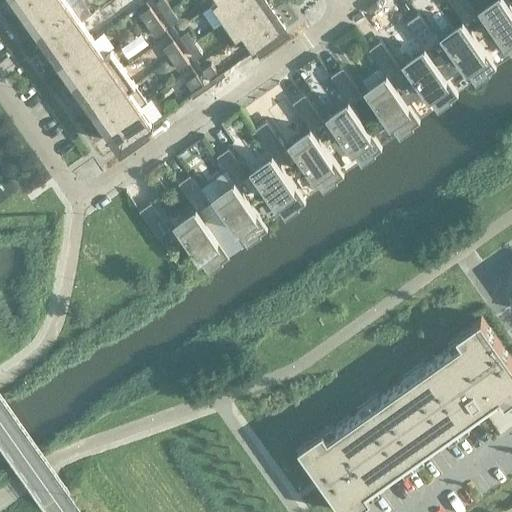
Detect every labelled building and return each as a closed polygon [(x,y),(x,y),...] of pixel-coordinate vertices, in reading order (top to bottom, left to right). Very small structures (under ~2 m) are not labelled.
[(20,0),(27,9),(40,0),(20,0)] [(71,4),(67,0),(40,0),(27,9),(39,26),(71,4)] [(166,0),(159,0),(157,2),(164,13),(172,7),(166,0)] [(253,0),(216,0),(212,3),(224,21),(253,0)] [(274,12),(265,0),(253,0),(224,21),(236,38),(242,34),(274,12)] [(449,0),(463,19),(464,22),(476,14),(466,0),(449,0)] [(494,0),(482,9),(511,50),(511,8),(506,0),(494,0)] [(82,21),(71,4),(39,26),(51,43),(82,21)] [(158,17),(150,7),(140,13),(148,24),(158,17)] [(179,18),(172,7),(164,13),(172,23),(179,18)] [(285,28),(274,12),(242,34),(253,49),(252,50),(253,51),(285,28)] [(426,48),(438,40),(419,14),(408,22),(425,46),(426,48)] [(165,28),(158,17),(148,24),(156,35),(165,28)] [(464,22),(463,19),(462,20),(463,22),(444,35),(476,81),(496,67),(464,22)] [(94,37),(82,21),(51,43),(63,59),(94,37)] [(188,30),(180,35),(188,46),(195,40),(188,30)] [(106,54),(94,37),(63,59),(74,76),(106,54)] [(181,50),(174,40),(164,47),(171,57),(181,50)] [(203,51),(195,40),(188,46),(195,56),(203,51)] [(387,73),(388,75),(400,67),(381,40),(369,48),(387,73)] [(426,48),(425,46),(424,47),(425,49),(406,62),(438,108),(458,94),(426,48)] [(112,50),(106,54),(74,76),(86,93),(123,66),(112,50)] [(189,61),(181,50),(171,57),(179,68),(189,61)] [(203,66),(202,67),(212,80),(223,72),(222,72),(219,74),(212,63),(204,68),(203,66)] [(135,83),(123,66),(86,93),(98,110),(135,83)] [(350,102),(362,94),(343,67),(331,75),(349,100),(350,102)] [(205,85),(196,71),(195,72),(197,74),(187,81),(194,91),(194,92),(195,92),(205,85)] [(388,75),(387,73),(386,74),(387,76),(368,89),(400,135),(420,120),(388,75)] [(147,100),(135,83),(98,110),(110,126),(141,104),(147,100)] [(293,102),(310,127),(312,129),(324,121),(305,94),(293,102)] [(347,100),(349,102),(330,116),(362,161),(382,147),(350,102),(349,100),(347,100)] [(153,120),(141,104),(110,126),(122,144),(154,121),(153,120)] [(274,156),(285,148),(267,121),(255,129),(272,153),(274,156)] [(312,129),(310,127),(309,127),(311,129),(292,143),(324,188),(344,174),(312,129)] [(236,183),(247,175),(228,148),(217,156),(234,180),(236,183)] [(274,156),(272,153),(271,154),(273,156),(254,170),(286,215),(306,201),(274,156)] [(196,207),(198,209),(209,201),(190,175),(179,183),(196,207)] [(236,183),(234,180),(233,181),(235,183),(216,196),(248,242),(268,228),(236,183)] [(152,202),(140,210),(159,237),(171,229),(152,202)] [(195,208),(197,210),(178,223),(210,269),(230,255),(198,209),(196,207),(195,208)] [(461,339),(327,433),(323,427),(321,428),(325,434),(305,449),(301,444),(308,439),(308,438),(298,444),(346,511),(347,511),(356,506),(355,505),(348,510),(345,505),(365,491),(369,497),(371,495),(367,490),(501,396),(505,401),(507,400),(503,394),(511,387),(511,359),(481,315),(472,322),(473,323),(480,318),(483,323),(463,337),(458,332),(457,333),(461,339)]
